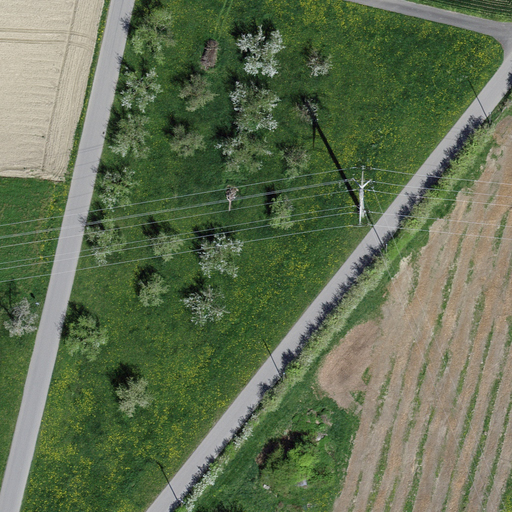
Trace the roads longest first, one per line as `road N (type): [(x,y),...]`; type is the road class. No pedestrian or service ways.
road 1 (unclassified): [(511,66),(149,511)]
road 2 (unclassified): [(7,511),(120,0)]
road 3 (unclassified): [(354,0),(511,36)]
